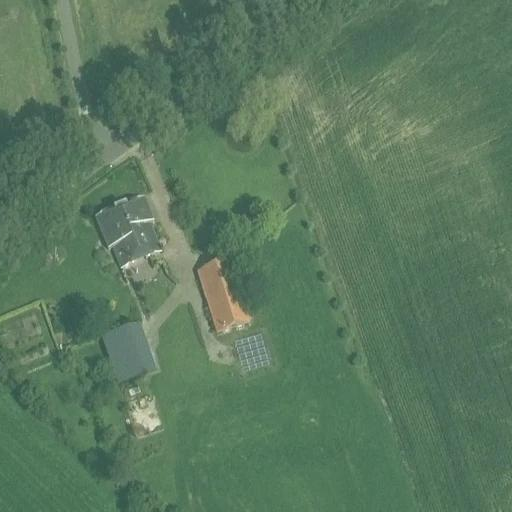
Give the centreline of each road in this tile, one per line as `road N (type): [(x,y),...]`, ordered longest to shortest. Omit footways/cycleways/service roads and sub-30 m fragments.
road 1 (tertiary): [(98,159),(320,0)]
road 2 (unclassified): [(98,159),(67,0)]
road 3 (tertiary): [(0,231),(98,159)]
